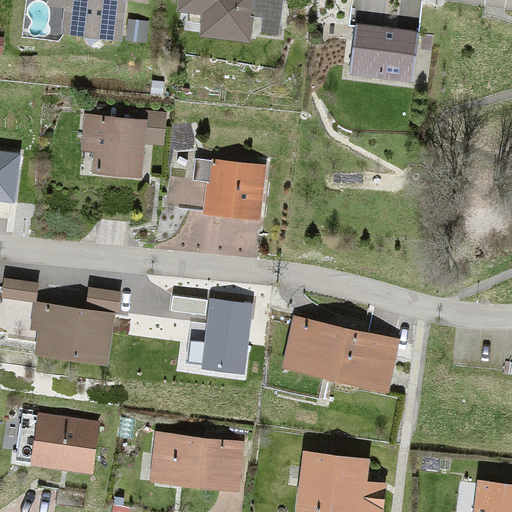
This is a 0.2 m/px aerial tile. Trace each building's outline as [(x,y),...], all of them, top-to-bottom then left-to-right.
[(65,0),(63,27),(127,33),(130,0),(65,0)] [(284,0),(184,0),(184,5),(201,7),(199,28),(251,32),(252,21),(283,24),(284,0)] [(425,22),(360,14),(354,65),(419,73),(425,22)] [(142,176),(144,122),(85,120),(83,157),(97,157),(96,174),(142,176)] [(18,155),(0,152),(0,199),(12,201),(18,155)] [(260,217),(261,167),(206,166),(205,216),(260,217)] [(37,288),(4,283),(2,298),(35,303),(37,288)] [(207,301),(173,296),(171,311),(205,315),(207,301)] [(250,306),(211,301),(203,368),(242,373),(250,306)] [(40,330),(37,355),(110,365),(116,316),(32,305),(29,329),(40,330)] [(400,347),(293,320),(280,369),(388,396),(400,347)] [(100,429),(38,417),(29,464),(91,476),(100,429)] [(242,444),(154,436),(149,481),(238,489),(242,444)] [(368,462),(304,453),(296,509),(319,511),(383,511),(387,488),(365,485),(368,462)] [(511,511),(511,486),(481,483),(477,511),(511,511)]
